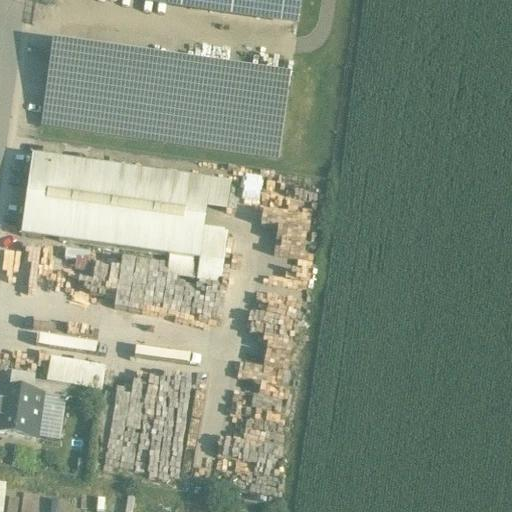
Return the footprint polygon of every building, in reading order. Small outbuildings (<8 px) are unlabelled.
[(298,7),(248,0),(91,0),(295,29),(298,7)] [(289,80),(53,47),(41,129),(277,162),(289,80)] [(92,161),(93,146),(41,142),(40,158),(92,161)] [(103,150),(102,163),(127,165),(129,153),(103,150)] [(210,183),(32,158),(21,237),(199,262),(210,183)] [(54,383),(109,393),(113,369),(59,358),(54,383)] [(70,388),(34,383),(32,396),(40,397),(40,399),(68,403),(70,388)] [(32,396),(0,391),(0,435),(34,440),(40,399),(40,397),(32,396)]
